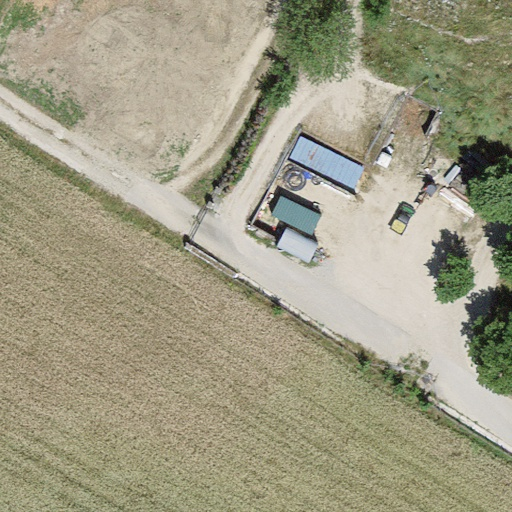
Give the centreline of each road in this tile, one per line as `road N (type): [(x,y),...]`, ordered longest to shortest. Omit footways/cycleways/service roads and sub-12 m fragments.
road 1 (track): [(181,215),(294,0)]
road 2 (track): [(0,101),(181,215)]
